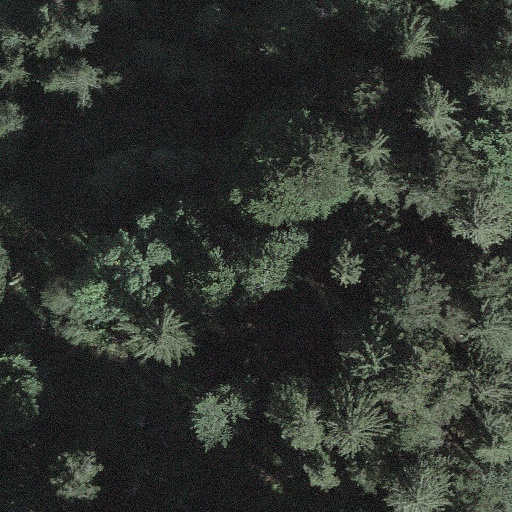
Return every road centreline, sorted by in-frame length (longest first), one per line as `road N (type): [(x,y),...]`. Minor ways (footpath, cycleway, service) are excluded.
road 1 (motorway): [(511,381),(139,0)]
road 2 (motorway): [(0,406),(100,511)]
